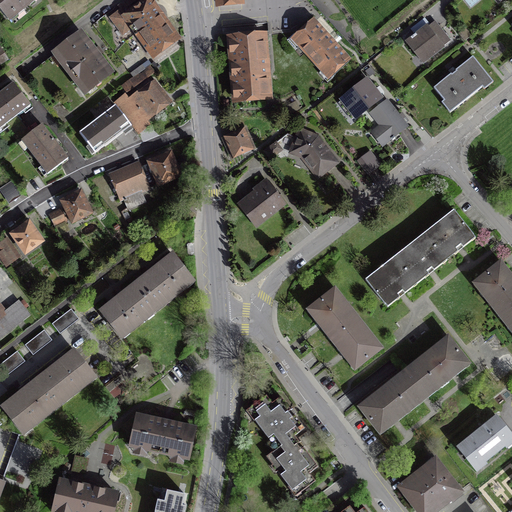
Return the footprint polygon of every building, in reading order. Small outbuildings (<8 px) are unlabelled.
[(31,0),(0,0),(0,10),(7,19),(31,0)] [(122,9),(111,17),(123,34),(131,28),(136,35),(138,33),(144,41),(155,55),(176,40),(148,0),(126,16),(122,9)] [(329,40),(313,22),(303,32),(298,36),(295,33),(287,40),(296,50),(301,45),(325,72),(327,71),(331,75),(347,60),(335,46),(336,45),(335,44),(337,43),(332,39),(331,40),(331,39),(330,39),(329,40)] [(427,26),(406,43),(416,55),(420,52),(427,60),(443,47),(440,42),(447,36),(437,24),(430,30),(427,26)] [(78,35),(57,52),(87,91),(109,75),(103,68),(106,66),(86,41),(84,43),(78,35)] [(261,36),(233,38),(238,101),(266,98),(264,79),(263,59),(261,36)] [(490,79),(472,57),(456,70),(457,71),(454,73),(452,75),(451,74),(434,88),(444,101),(446,100),(453,110),(484,86),(483,85),(490,79)] [(150,66),(122,86),(127,93),(155,73),(150,66)] [(366,81),(338,103),(345,112),(350,108),(356,116),(380,98),(366,81)] [(13,83),(0,93),(0,128),(5,125),(9,131),(21,121),(16,115),(30,105),(13,83)] [(139,90),(129,98),(146,119),(167,103),(154,85),(142,94),(139,90)] [(407,127),(387,101),(371,113),(382,128),(376,132),(385,144),(391,139),(392,140),(395,138),(394,137),(407,127)] [(296,102),(288,106),(291,113),(299,109),(296,102)] [(115,106),(80,133),(95,153),(104,145),(105,146),(131,126),(115,106)] [(19,143),(22,141),(47,174),(68,158),(42,124),(30,133),(21,121),(9,131),(19,143)] [(244,129),(222,138),(230,157),(252,148),(244,129)] [(293,150),(303,154),(308,161),(307,162),(318,176),(332,166),(336,162),(317,138),(300,131),(293,150)] [(380,165),(371,152),(359,162),(368,174),(380,165)] [(179,176),(170,154),(149,163),(159,185),(179,176)] [(150,188),(140,167),(111,179),(121,201),(150,188)] [(285,204),(268,182),(239,205),(256,227),(285,204)] [(12,184),(2,190),(8,200),(18,193),(12,184)] [(63,202),(73,221),(91,212),(80,193),(63,202)] [(473,234),(453,209),(366,279),(386,304),(399,293),(430,269),(458,247),(473,234)] [(67,222),(62,211),(50,216),(56,227),(67,222)] [(42,241),(29,223),(12,234),(25,252),(42,241)] [(19,257),(6,239),(0,243),(0,247),(2,250),(0,251),(0,257),(6,266),(19,257)] [(137,282),(159,309),(165,304),(163,301),(170,296),(172,299),(187,287),(184,285),(192,279),(172,254),(153,269),(154,271),(152,272),(150,274),(149,272),(137,282)] [(476,281),(511,326),(511,277),(511,276),(500,262),(476,281)] [(159,309),(137,282),(124,292),(125,293),(123,295),(121,296),(120,295),(101,311),(120,335),(127,329),(129,332),(147,318),(145,316),(152,310),(154,313),(159,309)] [(346,354),(357,367),(381,348),(334,289),(310,309),(322,324),(346,354)] [(0,337),(29,315),(19,303),(2,316),(0,312),(0,337)] [(71,309),(52,324),(60,334),(79,319),(71,309)] [(44,330),(26,345),(34,354),(52,340),(44,330)] [(467,362),(447,338),(360,408),(379,432),(394,420),(425,396),(451,375),(467,362)] [(38,378),(59,405),(66,400),(64,398),(72,392),(73,394),(88,383),(86,381),(93,375),(74,350),(54,365),(55,366),(53,368),(51,370),(50,368),(38,378)] [(17,351),(0,364),(0,367),(7,376),(25,361),(17,351)] [(59,405),(38,378),(25,388),(27,389),(25,391),(22,392),(22,391),(2,406),(23,433),(48,414),(46,412),(53,406),(55,409),(59,405)] [(300,442),(294,435),(304,428),(294,415),(292,416),(290,414),(288,412),(291,410),(281,396),(272,403),(266,395),(259,400),(261,403),(254,408),(259,416),(254,420),(271,442),(274,439),(280,447),(267,456),(273,465),(276,462),(281,468),(277,471),(289,487),(294,482),(299,489),(306,483),(309,486),(316,481),(310,473),(318,467),(303,447),(301,449),(299,446),(297,444),(300,442)] [(156,420),(138,416),(134,434),(131,436),(133,438),(131,445),(151,450),(151,448),(169,452),(169,454),(187,458),(189,451),(191,449),(190,446),(194,429),(176,425),(176,426),(170,424),(170,421),(163,419),(162,423),(155,421),(156,420)] [(511,435),(498,418),(459,449),(474,467),(511,437),(511,435)] [(435,459),(400,486),(419,511),(434,511),(451,499),(450,498),(460,491),(435,459)] [(84,486),(61,481),(54,510),(63,511),(112,511),(117,493),(92,488),(93,485),(85,483),(84,486)] [(184,511),(186,506),(165,501),(162,511),(184,511)]
